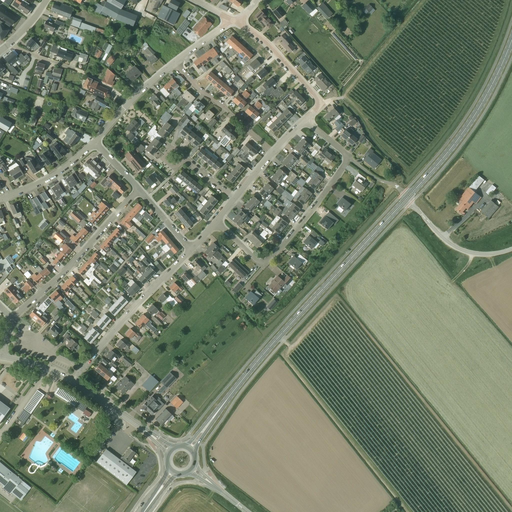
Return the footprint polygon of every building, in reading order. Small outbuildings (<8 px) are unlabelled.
[(29,4),(22,0),(20,0),(19,0),(17,0),(16,2),(15,1),(12,5),(18,9),(27,15),(32,8),(28,6),(29,4)] [(107,15),(116,20),(125,0),(124,0),(107,0),(104,7),(100,14),(106,18),(107,15)] [(162,0),(153,0),(156,1),(154,7),(158,9),(160,4),(161,4),(162,0)] [(179,4),(171,0),(168,6),(176,10),(179,4)] [(316,8),(308,0),(301,7),(309,14),(316,8)] [(333,14),(322,2),(316,8),(327,19),(333,14)] [(92,11),(100,14),(104,7),(97,3),(92,11)] [(51,12),(69,19),(74,9),(62,4),(61,7),(54,4),(51,12)] [(369,4),(365,8),(366,10),(368,12),(369,13),(373,9),(369,4)] [(163,6),(158,17),(174,25),(179,14),(163,6)] [(0,7),(0,17),(12,26),(17,18),(0,7)] [(284,15),(278,8),(273,12),(279,19),(284,15)] [(116,20),(133,27),(137,16),(121,9),(116,20)] [(260,11),(254,17),(259,22),(262,19),(266,24),(265,26),(269,29),(274,25),(270,21),(260,11)] [(98,15),(95,20),(107,25),(110,20),(98,15)] [(212,24),(204,17),(192,30),(201,37),(208,30),(207,29),(212,24)] [(280,23),(283,28),(289,24),(286,19),(280,23)] [(0,32),(6,36),(8,33),(7,33),(8,30),(1,26),(3,23),(0,20),(0,32)] [(45,25),(43,27),(50,31),(49,33),(52,35),(57,25),(63,28),(65,24),(56,20),(54,25),(46,21),(46,22),(45,22),(44,24),(45,25)] [(187,27),(183,24),(182,25),(181,24),(176,31),(180,35),(187,27)] [(286,38),(283,34),(279,37),(282,41),(280,43),(289,53),(291,51),(293,53),(296,50),(294,48),(285,39),(286,38)] [(228,47),(230,46),(235,40),(231,36),(226,42),(219,49),(223,53),(225,51),(228,47)] [(36,43),(31,39),(26,45),(33,51),(38,45),(35,43),(36,43)] [(230,55),(233,51),(234,50),(240,44),(235,40),(230,46),(232,48),(231,50),(228,53),(230,55)] [(101,56),(99,58),(102,59),(104,61),(112,46),(105,42),(102,49),(105,51),(104,53),(104,52),(102,56),(101,56)] [(234,50),(239,54),(244,48),(240,44),(234,50)] [(57,56),(64,58),(66,51),(67,50),(60,47),(60,46),(58,45),(57,47),(53,46),(51,51),(58,54),(57,56)] [(149,47),(144,51),(147,54),(147,55),(150,58),(147,60),(151,65),(157,59),(153,55),(155,53),(149,47)] [(208,52),(213,58),(217,54),(217,53),(214,50),(213,49),(213,48),(208,52)] [(239,54),(243,58),(248,51),(244,48),(239,54)] [(102,52),(97,49),(94,56),(99,58),(102,52)] [(73,53),(66,51),(64,58),(71,61),(72,58),(74,59),(74,60),(78,62),(79,57),(83,59),(82,62),(86,63),(86,62),(88,56),(80,53),(79,56),(73,54),(73,53)] [(252,55),(248,51),(243,58),(242,60),(241,59),(238,62),(241,65),(245,60),(247,61),(252,55)] [(12,52),(8,55),(15,63),(18,66),(21,63),(21,64),(28,57),(26,55),(24,57),(21,54),(17,57),(12,52)] [(203,55),(208,62),(210,60),(214,65),(217,64),(214,60),(213,58),(208,52),(203,55)] [(8,55),(4,59),(7,62),(9,64),(6,66),(14,75),(15,75),(18,72),(12,66),(15,63),(8,55)] [(203,55),(198,59),(203,65),(208,62),(203,55)] [(115,60),(110,56),(106,61),(106,62),(104,64),(109,67),(115,60)] [(301,65),(301,66),(308,74),(310,72),(313,69),(315,68),(308,60),(307,60),(304,56),(298,61),(301,65)] [(198,69),(203,65),(198,59),(193,63),(198,69)] [(249,65),(247,67),(250,71),(244,76),(247,80),(254,74),(251,72),(253,70),(254,70),(260,64),(256,59),(249,65)] [(45,65),(37,63),(35,70),(39,71),(37,75),(41,76),(42,72),(43,72),(45,65)] [(141,73),(134,67),(126,75),(132,81),(141,73)] [(48,79),(58,81),(59,82),(62,70),(54,68),(53,74),(47,72),(44,83),(46,84),(48,79)] [(268,74),(263,68),(257,74),(261,79),(268,74)] [(104,78),(102,82),(109,85),(113,87),(115,81),(114,81),(113,81),(113,82),(112,81),(115,75),(107,69),(106,72),(107,73),(104,78)] [(205,78),(210,82),(215,76),(213,74),(214,72),(212,70),(205,78)] [(333,85),(330,82),(329,83),(324,77),(323,78),(320,74),(314,79),(318,83),(317,84),(323,91),(329,85),(331,87),(333,85)] [(210,82),(214,86),(220,80),(218,78),(219,77),(216,75),(215,76),(210,82)] [(254,80),(251,77),(245,82),(247,85),(254,80)] [(98,83),(87,78),(83,88),(93,93),(104,98),(108,90),(97,85),(98,83)] [(264,91),(266,94),(273,88),(271,86),(276,83),(271,78),(264,84),(262,85),(266,90),(264,91)] [(172,79),(168,83),(179,95),(181,93),(175,87),(178,85),(172,79)] [(224,84),(220,80),(214,86),(219,90),(224,84)] [(219,90),(224,94),(231,85),(232,84),(229,82),(228,84),(226,82),(224,84),(219,90)] [(174,94),(177,97),(179,95),(168,83),(163,87),(164,87),(169,93),(171,91),(174,94)] [(231,85),(224,94),(228,98),(234,92),(231,89),(233,87),(231,85)] [(273,88),(266,94),(268,97),(271,94),(275,98),(276,97),(277,97),(283,92),(279,87),(275,90),(273,88)] [(182,105),(191,94),(190,94),(191,93),(191,92),(189,91),(188,91),(188,92),(187,91),(182,96),(184,97),(176,106),(179,108),(182,105)] [(288,106),(300,95),(295,91),(290,96),(292,99),(290,101),(287,104),(288,106)] [(247,92),(244,97),(242,99),(237,105),(241,109),(246,103),(244,101),(246,99),(250,95),(247,92)] [(92,100),(88,106),(90,108),(97,112),(100,106),(104,108),(107,103),(99,99),(99,97),(93,94),(91,97),(95,99),(94,102),(92,100)] [(191,94),(182,105),(184,107),(189,102),(190,103),(184,109),(187,111),(193,104),(191,103),(195,98),(191,94)] [(158,99),(155,95),(149,100),(155,107),(160,102),(158,99)] [(242,99),(237,95),(232,101),(237,105),(242,99)] [(300,95),(288,106),(288,107),(293,112),(296,109),(293,105),(296,103),(299,106),(299,105),(301,107),(304,105),(302,103),(304,100),(300,95)] [(6,103),(13,106),(15,101),(4,97),(2,102),(6,103)] [(283,102),(281,99),(274,105),(276,108),(280,104),(282,106),(285,104),(283,102)] [(265,108),(268,105),(267,105),(262,100),(254,110),(249,116),(254,120),(259,114),(257,112),(259,110),(260,109),(261,109),(263,106),(265,108)] [(250,106),(245,112),(249,116),(254,110),(260,103),(258,101),(254,105),(252,108),(250,106)] [(187,111),(185,113),(189,117),(191,114),(195,109),(200,113),(205,106),(199,102),(195,106),(193,104),(187,111)] [(16,108),(13,106),(9,111),(13,114),(12,114),(15,117),(16,116),(17,117),(22,110),(18,108),(17,107),(16,108)] [(87,113),(75,108),(71,116),(84,122),(87,113)] [(334,119),(335,121),(342,128),(344,126),(341,123),(338,119),(341,117),(340,115),(342,113),(337,108),(335,110),(334,108),(329,113),(334,119)] [(287,109),(282,113),(287,119),(292,114),(287,109)] [(214,115),(209,110),(205,115),(203,113),(199,117),(203,121),(205,118),(209,121),(214,115)] [(163,120),(168,113),(166,111),(160,118),(163,120)] [(282,113),(277,118),(283,123),(287,119),(282,113)] [(329,123),(334,119),(329,113),(324,117),(329,123)] [(0,127),(7,132),(12,123),(0,116),(0,127)] [(358,120),(355,117),(354,119),(353,119),(348,123),(352,127),(357,122),(356,122),(358,120)] [(187,118),(183,123),(178,129),(181,131),(179,133),(185,138),(190,131),(188,129),(188,128),(187,125),(187,124),(190,121),(187,118)] [(207,125),(211,129),(213,127),(217,122),(213,118),(207,125)] [(278,128),(283,123),(277,118),(273,122),(278,128)] [(140,119),(137,123),(134,120),(126,129),(130,133),(127,137),(135,144),(139,140),(132,134),(140,125),(141,126),(145,122),(140,119)] [(173,128),(163,120),(161,123),(164,125),(162,128),(169,133),(173,128)] [(337,132),(342,128),(335,121),(333,122),(337,126),(334,128),(337,132)] [(273,133),(278,128),(273,122),(268,127),(267,126),(264,129),(268,133),(271,130),(273,133)] [(219,143),(221,144),(224,147),(231,139),(232,140),(233,141),(234,141),(236,139),(236,138),(235,138),(237,135),(226,125),(221,131),(226,135),(219,143)] [(164,139),(169,133),(162,128),(157,133),(164,139)] [(185,138),(190,142),(196,135),(193,133),(195,131),(192,129),(190,131),(185,138)] [(340,136),(346,141),(354,131),(351,129),(348,132),(345,130),(340,136)] [(74,134),(69,131),(66,134),(72,138),(67,144),(72,147),(79,137),(74,134)] [(150,144),(157,149),(161,144),(154,138),(153,137),(155,135),(150,131),(147,134),(151,137),(149,139),(152,141),(150,144)] [(362,134),(357,140),(361,143),(366,138),(365,137),(366,136),(363,132),(362,134)] [(55,138),(49,133),(46,136),(53,141),(55,138)] [(351,134),(346,141),(352,145),(357,139),(351,134)] [(201,140),(196,135),(190,142),(196,147),(201,140)] [(303,139),(298,144),(304,149),(307,146),(309,148),(310,146),(303,139)] [(61,147),(55,142),(52,144),(54,147),(51,149),(59,158),(60,159),(64,156),(63,155),(64,154),(66,152),(61,147)] [(240,161),(252,147),(247,142),(242,148),(245,151),(240,156),(239,155),(237,158),(240,161)] [(157,149),(150,144),(148,146),(147,146),(143,146),(139,143),(135,148),(141,153),(142,152),(145,149),(152,155),(157,149)] [(300,158),(307,164),(308,163),(309,162),(303,156),(307,152),(304,149),(298,144),(294,149),(302,156),(300,158)] [(231,154),(235,156),(240,151),(236,147),(231,153),(231,154)] [(257,151),(252,147),(240,161),(245,165),(248,161),(245,159),(249,155),(252,157),(257,151)] [(324,159),(330,152),(324,147),(318,155),(324,159)] [(201,158),(208,150),(205,148),(204,150),(201,148),(196,154),(201,158)] [(364,155),(367,157),(365,161),(373,167),(377,162),(378,163),(381,160),(372,153),(374,151),(370,148),(364,155)] [(146,165),(132,149),(125,155),(138,171),(146,165)] [(201,158),(206,162),(211,156),(211,157),(213,154),(208,150),(201,158)] [(225,150),(223,152),(226,154),(224,156),(225,157),(222,162),(224,164),(226,161),(225,160),(230,154),(225,150)] [(52,156),(48,151),(46,153),(45,152),(40,156),(47,166),(48,165),(48,166),(51,164),(50,163),(53,162),(50,158),(52,156)] [(330,152),(324,159),(329,164),(335,156),(330,152)] [(306,166),(307,164),(300,158),(298,160),(290,153),(286,158),(292,163),(294,161),(298,163),(299,161),(305,166),(306,166)] [(211,166),(216,161),(211,157),(211,156),(206,162),(211,166)] [(25,157),(23,158),(26,164),(26,163),(27,163),(33,173),(34,173),(35,173),(38,171),(38,170),(39,170),(39,169),(41,168),(38,163),(35,158),(33,160),(33,159),(32,160),(31,158),(25,157)] [(295,166),(286,158),(282,163),(291,170),(295,166)] [(89,173),(98,163),(93,159),(91,162),(89,160),(82,166),(89,173)] [(216,161),(211,166),(216,171),(221,165),(216,161)] [(98,163),(89,173),(95,179),(102,172),(99,170),(102,167),(98,163)] [(234,168),(240,173),(244,168),(238,163),(234,168)] [(307,164),(306,166),(313,172),(313,171),(314,171),(315,169),(316,169),(310,165),(308,163),(307,164)] [(9,171),(9,172),(14,180),(23,174),(18,166),(9,171)] [(234,168),(230,173),(236,178),(240,173),(234,168)] [(295,178),(290,174),(288,176),(279,169),(275,174),(283,181),(286,178),(291,182),(295,178)] [(182,181),(186,175),(181,171),(177,177),(175,180),(180,184),(182,181)] [(236,178),(230,173),(226,178),(232,183),(236,178)] [(316,173),(312,178),(319,184),(323,178),(316,173)] [(365,179),(358,173),(354,179),(356,180),(352,185),(361,191),(367,184),(363,181),(365,179)] [(283,181),(275,174),(271,179),(279,185),(280,184),(283,181)] [(73,175),(68,178),(74,186),(78,183),(80,185),(82,184),(79,178),(76,179),(73,175)] [(112,184),(116,180),(110,175),(106,179),(105,178),(100,183),(104,187),(106,185),(109,188),(113,185),(112,184)] [(145,181),(147,183),(148,182),(150,186),(155,181),(158,185),(162,181),(158,176),(154,179),(151,175),(145,179),(146,180),(145,181)] [(187,185),(191,179),(186,175),(182,181),(187,185)] [(74,186),(68,178),(64,180),(67,185),(64,187),(68,193),(71,191),(70,189),(74,186)] [(319,184),(312,178),(307,184),(314,189),(319,184)] [(196,183),(191,179),(187,185),(192,189),(196,183)] [(122,186),(116,180),(112,184),(113,185),(118,190),(119,190),(122,193),(122,194),(125,190),(124,191),(121,187),(122,186)] [(68,193),(64,187),(62,188),(59,183),(55,186),(60,195),(65,192),(66,194),(67,194),(68,193)] [(201,188),(196,183),(192,189),(197,193),(201,188)] [(84,184),(78,191),(80,194),(87,186),(84,184)] [(267,184),(263,188),(269,193),(273,189),(267,184)] [(492,185),(486,193),(490,196),(496,188),(492,185)] [(60,195),(55,186),(50,189),(53,194),(51,195),(55,201),(62,197),(60,195)] [(172,187),(169,190),(174,195),(177,192),(178,191),(175,188),(173,186),(172,187)] [(297,192),(307,199),(312,193),(305,188),(304,188),(302,187),(301,186),(297,192)] [(482,198),(469,187),(458,201),(462,203),(456,210),(461,214),(466,208),(468,209),(474,202),(476,204),(482,198)] [(271,196),(263,188),(259,193),(267,200),(265,203),(270,207),(272,205),(267,201),(271,196)] [(39,200),(41,203),(45,210),(49,208),(45,201),(50,198),(45,191),(40,194),(42,198),(39,200)] [(120,196),(115,191),(111,195),(116,200),(120,196)] [(184,199),(178,192),(176,194),(180,198),(179,199),(182,201),(183,201),(184,199)] [(303,205),(307,199),(297,192),(293,197),(289,193),(287,195),(292,199),(294,197),(303,205)] [(287,196),(283,193),(281,195),(285,198),(290,202),(292,199),(287,195),(287,196)] [(36,206),(41,203),(39,200),(37,196),(32,200),(33,202),(31,204),(34,210),(33,211),(36,216),(41,213),(36,206)] [(212,196),(207,201),(213,206),(218,201),(212,196)] [(170,200),(168,197),(163,201),(164,201),(163,202),(163,203),(164,205),(165,205),(166,204),(168,207),(173,203),(174,204),(177,202),(173,198),(170,200)] [(253,197),(249,201),(255,206),(259,202),(253,197)] [(350,204),(345,200),(343,202),(340,200),(337,205),(345,211),(350,204)] [(499,207),(491,200),(481,212),(489,219),(499,207)] [(207,201),(203,206),(209,211),(213,206),(207,201)] [(251,211),(255,206),(249,201),(245,206),(251,211)] [(101,208),(98,210),(103,214),(109,208),(102,202),(99,206),(101,208)] [(15,215),(16,218),(22,215),(16,203),(10,206),(14,215),(15,215)] [(138,203),(134,208),(141,214),(143,217),(149,222),(153,218),(145,211),(145,212),(142,210),(144,208),(141,205),(140,205),(138,203)] [(289,204),(286,207),(296,214),(300,209),(293,203),(291,206),(289,204)] [(209,211),(203,206),(199,211),(205,216),(209,211)] [(291,220),(296,214),(286,207),(282,211),(277,207),(276,209),(275,210),(280,214),(282,212),(291,220)] [(134,208),(129,213),(136,219),(141,214),(134,208)] [(178,219),(184,214),(180,209),(174,214),(178,219)] [(103,214),(98,210),(96,213),(94,211),(90,215),(92,217),(89,220),(94,225),(103,214)] [(73,211),(71,214),(79,221),(81,218),(80,217),(73,211)] [(86,218),(79,211),(77,214),(84,220),(86,218)] [(237,216),(243,221),(247,216),(241,211),(237,216)] [(339,220),(329,212),(328,212),(329,212),(325,216),(319,223),(327,230),(333,223),(335,225),(339,220)] [(129,213),(125,217),(129,221),(131,219),(136,223),(138,221),(136,219),(129,213)] [(189,219),(184,214),(178,219),(183,224),(189,219)] [(243,221),(237,216),(233,221),(239,226),(243,221)] [(129,221),(125,217),(121,222),(123,225),(122,226),(127,230),(128,228),(129,228),(131,228),(132,226),(132,225),(132,224),(129,221)] [(275,218),(273,221),(283,229),(288,223),(280,218),(278,221),(275,218)] [(193,224),(189,219),(183,224),(187,229),(193,224)] [(258,221),(266,228),(267,228),(268,226),(262,221),(263,221),(260,219),(258,221)] [(256,224),(254,226),(256,228),(257,228),(258,227),(258,228),(259,226),(264,230),(265,230),(266,228),(258,221),(256,224)] [(279,234),(283,229),(273,221),(271,223),(274,226),(272,229),(279,234)] [(85,225),(78,233),(83,237),(88,231),(89,229),(85,225)] [(112,233),(117,237),(121,232),(117,228),(112,233)] [(265,230),(264,230),(258,236),(252,243),(257,248),(266,238),(264,237),(268,233),(270,235),(272,233),(266,228),(265,230)] [(137,229),(135,231),(142,237),(144,235),(137,229)] [(68,236),(62,230),(59,233),(65,239),(68,236)] [(160,240),(166,235),(162,230),(158,234),(157,233),(156,234),(154,236),(154,237),(158,242),(160,240)] [(252,243),(258,236),(253,231),(247,238),(252,243)] [(57,232),(54,236),(61,243),(64,239),(57,232)] [(83,237),(78,233),(75,236),(73,234),(70,238),(76,244),(83,237)] [(112,233),(108,238),(113,241),(117,237),(112,233)] [(160,240),(164,246),(170,240),(166,235),(160,240)] [(315,241),(309,236),(303,243),(311,249),(313,247),(316,249),(319,244),(322,246),(325,243),(318,237),(315,241)] [(113,241),(108,238),(104,242),(108,246),(113,241)] [(170,240),(164,246),(168,251),(174,245),(170,240)] [(108,246),(104,242),(100,247),(102,249),(106,253),(111,248),(108,246)] [(64,249),(62,252),(66,256),(72,249),(65,243),(62,247),(64,249)] [(209,248),(220,259),(222,256),(221,255),(222,255),(217,250),(219,248),(213,243),(209,248)] [(168,251),(166,252),(168,254),(171,257),(179,250),(174,245),(168,251)] [(229,251),(224,246),(221,250),(226,255),(229,252),(228,252),(229,251)] [(218,260),(220,259),(209,248),(204,253),(210,258),(212,255),(215,258),(218,260)] [(66,256),(62,252),(56,258),(56,259),(53,262),(55,264),(58,260),(61,262),(66,256)] [(95,252),(91,257),(95,261),(100,256),(95,252)] [(308,261),(300,254),(296,258),(294,256),(288,263),(296,270),(302,263),(304,265),(308,261)] [(0,271),(0,272),(1,273),(5,271),(7,275),(13,269),(10,265),(13,263),(12,263),(14,262),(10,256),(8,257),(6,258),(3,260),(0,255),(0,271)] [(87,262),(95,269),(99,265),(99,264),(95,261),(91,257),(87,262)] [(147,259),(145,257),(142,260),(147,266),(151,263),(147,259)] [(228,265),(235,272),(241,265),(233,258),(228,264),(227,265),(228,265)] [(196,268),(192,272),(194,274),(193,274),(194,275),(196,277),(199,280),(200,281),(206,275),(202,271),(206,268),(203,265),(197,260),(195,261),(194,260),(192,262),(193,264),(196,268)] [(82,267),(88,272),(91,270),(93,272),(95,269),(87,262),(82,267)] [(144,269),(151,276),(155,272),(149,266),(147,268),(146,267),(145,267),(143,265),(140,262),(138,263),(144,269)] [(164,270),(159,264),(156,266),(161,272),(164,270)] [(217,270),(216,270),(217,271),(215,272),(218,276),(220,274),(225,269),(221,265),(217,270)] [(241,265),(235,272),(242,279),(248,272),(241,265)] [(40,274),(44,278),(50,272),(52,270),(48,266),(43,271),(39,266),(35,269),(40,274)] [(99,288),(101,286),(94,279),(93,280),(91,278),(93,276),(92,276),(88,272),(82,267),(78,272),(82,275),(84,274),(90,279),(89,280),(86,278),(83,281),(88,286),(92,283),(91,282),(92,281),(96,285),(99,288)] [(126,271),(122,267),(117,273),(121,277),(126,271)] [(127,267),(125,270),(126,271),(131,276),(133,273),(127,267)] [(136,268),(147,280),(151,276),(144,269),(142,271),(137,267),(136,268)] [(137,276),(139,278),(138,279),(143,284),(147,280),(138,271),(134,274),(137,276)] [(186,272),(181,276),(187,283),(190,280),(195,284),(199,280),(196,277),(194,275),(193,274),(194,274),(192,272),(190,274),(189,275),(186,272)] [(37,284),(44,278),(40,274),(37,276),(35,274),(31,277),(37,284)] [(231,282),(236,277),(233,274),(225,283),(230,287),(233,284),(231,282)] [(94,279),(101,286),(102,286),(103,284),(101,283),(101,282),(93,275),(92,276),(93,276),(91,278),(93,280),(94,279)] [(72,276),(68,279),(74,285),(76,287),(80,284),(77,282),(78,281),(72,276)] [(269,287),(275,293),(278,295),(282,291),(279,289),(284,283),(287,285),(292,280),(287,276),(282,281),(277,276),(274,280),(269,287)] [(68,279),(65,283),(70,289),(74,285),(68,279)] [(34,286),(28,280),(26,282),(24,284),(26,286),(24,288),(27,292),(34,286)] [(131,296),(136,292),(127,284),(125,281),(121,284),(117,280),(115,282),(113,280),(112,282),(114,283),(113,284),(117,287),(118,288),(121,285),(126,291),(131,296)] [(131,280),(127,284),(136,292),(140,288),(131,280)] [(66,292),(70,289),(65,283),(61,287),(66,292)] [(179,287),(174,283),(169,288),(174,292),(177,289),(180,292),(183,289),(180,286),(179,287)] [(238,291),(243,286),(239,283),(234,288),(238,291)] [(4,291),(10,297),(16,292),(10,286),(4,291)] [(58,308),(61,305),(62,304),(59,301),(59,300),(62,298),(56,291),(50,296),(52,298),(50,300),(58,308)] [(16,292),(10,297),(10,298),(9,299),(11,301),(12,300),(15,303),(21,298),(16,292)] [(259,299),(251,292),(245,299),(253,306),(259,299)] [(118,293),(116,295),(119,298),(117,301),(122,306),(127,301),(118,293)] [(176,305),(178,304),(173,298),(172,298),(169,295),(167,298),(166,297),(163,294),(157,299),(165,307),(168,303),(173,307),(175,304),(176,305)] [(174,299),(178,304),(179,303),(181,304),(184,301),(177,295),(174,299)] [(114,315),(118,310),(110,302),(106,299),(104,297),(102,299),(102,300),(99,303),(98,303),(97,304),(104,310),(106,307),(103,305),(105,302),(108,304),(107,305),(110,308),(108,310),(114,315)] [(75,307),(68,300),(65,303),(72,310),(75,307)] [(113,305),(118,310),(122,306),(117,301),(113,305)] [(36,320),(36,321),(42,314),(46,309),(41,304),(36,310),(36,309),(35,309),(30,315),(30,316),(30,315),(33,318),(32,319),(35,321),(36,320)] [(157,309),(152,305),(146,310),(151,315),(154,313),(161,320),(165,317),(166,316),(161,312),(161,313),(159,311),(159,312),(157,309)] [(42,314),(36,321),(42,326),(48,320),(42,314)] [(62,317),(58,314),(53,319),(57,323),(62,317)] [(100,319),(106,324),(110,319),(104,314),(100,319)] [(139,319),(150,328),(151,327),(146,322),(149,320),(143,314),(139,319)] [(102,329),(106,324),(100,319),(96,324),(102,329)] [(150,328),(139,319),(135,324),(141,329),(143,326),(145,328),(148,330),(149,328),(149,329),(150,328)] [(61,330),(55,324),(49,331),(56,337),(61,330)] [(92,328),(88,333),(94,338),(98,333),(92,328)] [(135,333),(130,329),(126,334),(130,338),(131,338),(136,343),(138,341),(138,340),(141,337),(139,335),(136,332),(135,333)] [(72,334),(68,331),(63,338),(66,340),(67,339),(70,342),(67,346),(72,350),(77,344),(72,339),(72,340),(69,337),(72,334)] [(94,338),(88,333),(84,338),(90,343),(94,338)] [(125,344),(121,339),(116,345),(121,349),(124,345),(127,348),(130,345),(126,343),(125,344)] [(139,350),(134,346),(131,350),(136,354),(137,353),(139,351),(139,350)] [(113,360),(111,363),(113,365),(116,367),(118,365),(115,362),(118,358),(118,359),(120,356),(117,353),(116,354),(111,350),(107,356),(112,360),(113,360)] [(132,363),(124,356),(122,359),(129,366),(132,363)] [(104,359),(100,364),(95,370),(107,380),(110,378),(112,375),(113,374),(104,367),(108,363),(104,359)] [(176,379),(170,372),(160,382),(167,388),(176,379)] [(151,375),(142,386),(149,392),(158,382),(151,375)] [(134,384),(125,376),(120,382),(119,381),(116,384),(118,387),(117,388),(123,394),(128,389),(129,390),(134,384)] [(88,405),(59,386),(54,394),(83,412),(83,414),(89,417),(91,413),(85,409),(88,405)] [(44,395),(37,390),(16,419),(21,422),(19,425),(22,426),(44,395)] [(155,399),(154,399),(152,396),(146,402),(142,406),(146,410),(147,410),(152,415),(156,411),(155,410),(157,408),(159,409),(163,404),(159,400),(156,403),(153,400),(154,399),(155,399)] [(183,402),(177,396),(170,403),(177,409),(183,402)] [(0,421),(10,408),(8,410),(0,403),(0,421)] [(174,417),(165,409),(156,419),(162,425),(167,420),(169,422),(174,417)] [(104,445),(101,442),(95,449),(97,451),(100,447),(101,448),(104,445)] [(136,453),(129,448),(123,457),(122,456),(120,459),(106,449),(96,462),(126,485),(127,485),(129,487),(131,485),(128,483),(136,472),(131,468),(133,465),(129,462),(136,453)] [(97,452),(95,450),(90,457),(93,459),(95,461),(98,457),(96,456),(97,454),(96,453),(97,452)] [(0,483),(3,486),(3,487),(10,493),(14,489),(22,496),(30,487),(24,482),(21,480),(13,474),(0,462),(0,483)]
